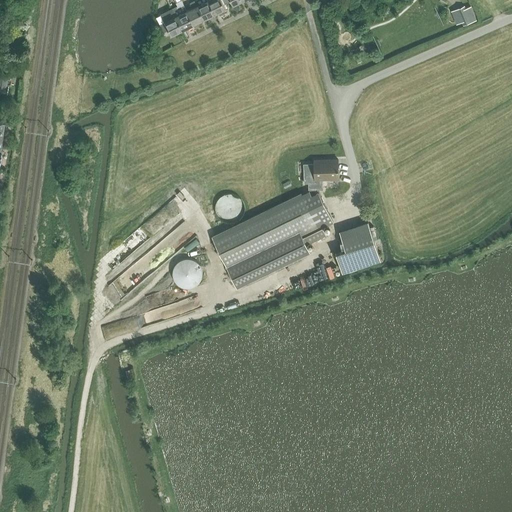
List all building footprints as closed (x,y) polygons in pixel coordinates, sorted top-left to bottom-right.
[(187,12),(194,25),(205,20),(198,6),(196,1),(195,0),(190,3),(193,9),(187,12)] [(216,14),(209,1),(208,0),(195,0),(196,1),(198,6),(205,20),(216,14)] [(208,0),(209,1),(216,14),(226,9),(224,4),(228,2),(226,0),(208,0)] [(173,11),(183,30),(194,25),(187,12),(184,5),(178,8),(173,11)] [(466,8),(465,6),(459,8),(457,9),(460,15),(462,22),(464,25),(477,20),(471,6),(466,8)] [(172,36),(183,30),(173,11),(172,8),(161,14),(164,22),(159,24),(164,33),(169,30),(172,36)] [(0,90),(8,92),(9,84),(7,84),(8,77),(0,75),(0,90)] [(339,179),(338,160),(314,161),(314,164),(304,165),(305,184),(309,184),(310,190),(324,189),(323,180),(339,179)] [(269,191),(271,197),(282,191),(279,186),(269,191)] [(312,196),(310,191),(213,239),(237,287),(310,251),(307,245),(327,235),(323,228),(334,222),(319,192),(312,196)] [(346,250),(375,241),(368,221),(340,230),(346,250)] [(375,241),(346,250),(337,253),(343,273),(381,260),(375,241)] [(120,290),(162,257),(153,247),(111,280),(120,290)] [(203,274),(203,273),(203,271),(203,270),(202,269),(202,267),(201,266),(200,265),(199,263),(198,262),(197,261),(196,260),(195,260),(193,259),(192,259),(190,258),(189,258),(187,258),(186,258),(184,259),(183,259),(182,260),(180,260),(179,261),(178,262),(177,263),(176,265),(175,266),(174,267),(174,269),(173,270),(173,271),(173,273),(173,275),(174,276),(174,277),(174,279),(175,280),(176,281),(177,283),(178,284),(179,285),(180,286),(182,286),(183,287),(184,287),(186,288),(187,288),(189,288),(190,288),(192,287),(193,287),(195,286),(196,286),(197,285),(198,284),(199,283),(200,281),(201,280),(202,279),(202,277),(203,276),(203,274)] [(325,272),(321,264),(307,271),(306,268),(300,271),(304,278),(311,274),(313,278),(325,272)] [(112,330),(111,330),(113,333),(124,328),(120,320),(110,324),(112,330)]
